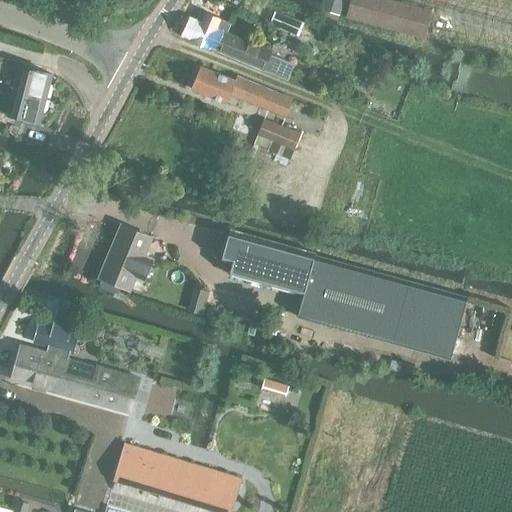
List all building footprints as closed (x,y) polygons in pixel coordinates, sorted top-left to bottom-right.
[(323,0),(321,8),(339,14),(344,0),(323,0)] [(424,37),(431,11),(389,0),(350,0),(347,17),(377,25),(398,31),(424,37)] [(276,11),(270,24),(299,36),(304,23),(276,11)] [(182,36),(215,50),(221,36),(225,38),(227,33),(230,27),(221,23),(219,30),(209,26),(212,19),(202,15),(199,21),(190,18),(182,36)] [(270,51),(227,33),(225,38),(221,36),(215,50),(287,80),(293,65),(269,54),(270,51)] [(17,76),(14,90),(45,98),(51,74),(20,66),(19,66),(6,63),(4,73),(17,76)] [(230,94),(285,117),(292,100),(237,77),(235,81),(201,67),(191,89),(225,103),(230,94)] [(40,122),(45,98),(14,90),(10,103),(0,100),(0,110),(8,113),(7,114),(40,122)] [(302,135),(288,129),(265,119),(259,133),(271,138),(295,149),(302,135)] [(271,138),(267,149),(291,159),(295,149),(271,138)] [(144,280),(152,260),(143,256),(151,237),(122,225),(101,277),(130,289),(135,277),(144,280)] [(468,296),(411,281),(315,255),(315,253),(230,230),(221,264),(225,265),(227,270),(226,274),(304,295),(298,317),(451,358),(468,296)] [(194,288),(188,311),(204,316),(211,292),(194,288)] [(120,373),(64,358),(66,352),(71,354),(77,334),(69,332),(75,313),(57,309),(52,327),(39,323),(34,343),(55,349),(53,355),(21,346),(11,381),(130,413),(144,363),(124,358),(120,373)] [(265,379),(262,388),(286,396),(289,386),(265,379)] [(125,443),(116,475),(232,510),(241,479),(125,443)] [(16,500),(12,511),(27,511),(30,504),(16,500)]
